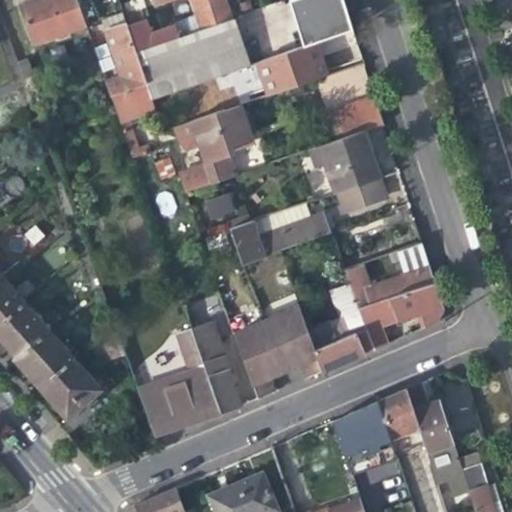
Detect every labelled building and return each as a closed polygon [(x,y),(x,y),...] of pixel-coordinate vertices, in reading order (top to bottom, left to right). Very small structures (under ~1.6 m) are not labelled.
[(85,26),(75,0),(33,0),(18,6),(32,45),(85,26)] [(104,82),(109,95),(145,83),(135,55),(126,26),(116,0),(107,0),(93,5),(99,21),(118,77),(104,82)] [(189,0),(192,9),(195,16),(199,30),(231,18),(232,18),(225,0),(149,0),(152,7),(170,0),(189,0)] [(289,0),(305,45),(354,27),(345,0),(289,0)] [(140,23),(126,26),(135,55),(199,30),(195,16),(171,23),(172,27),(160,31),(161,35),(153,38),(145,41),(140,23)] [(246,65),(231,18),(199,30),(135,55),(145,83),(152,98),(179,89),(187,86),(246,65)] [(305,45),(251,64),(263,97),(263,98),(316,79),(310,60),(305,45)] [(25,59),(15,63),(21,80),(31,76),(25,59)] [(156,111),(152,98),(145,83),(109,95),(111,103),(119,125),(140,117),(156,111)] [(176,129),(192,123),(183,98),(190,96),(187,86),(179,89),(180,90),(164,95),(176,129)] [(217,86),(190,96),(183,98),(192,123),(225,111),(217,86)] [(363,129),(382,122),(374,98),(335,111),(344,136),(363,129)] [(242,105),(225,111),(192,123),(213,182),(248,169),(246,164),(233,169),(227,151),(230,150),(232,143),(242,139),(252,136),(242,105)] [(371,155),(363,129),(344,136),(319,144),(326,162),(336,192),(377,178),(378,177),(371,155)] [(312,167),(326,162),(319,144),(306,149),(312,167)] [(244,161),(246,164),(248,169),(266,163),(263,154),(244,161)] [(384,198),(377,178),(336,192),(343,212),(384,198)] [(204,198),(207,219),(235,214),(231,194),(204,198)] [(248,222),(229,229),(241,263),(315,237),(311,226),(308,218),(254,238),(248,222)] [(328,330),(311,337),(322,372),(346,362),(374,350),(359,307),(345,268),(341,258),(339,252),(332,231),(323,234),(336,270),(339,271),(345,286),(332,290),(348,336),(333,342),(328,330)] [(396,250),(404,273),(429,264),(421,242),(396,250)] [(368,285),(360,262),(345,268),(359,307),(434,282),(429,264),(404,273),(383,280),(368,285)] [(0,322),(21,303),(0,279),(0,322)] [(419,312),(424,328),(435,323),(444,311),(434,282),(359,307),(374,350),(387,344),(380,326),(392,321),(403,318),(419,312)] [(12,360),(15,363),(47,333),(21,303),(0,322),(0,340),(2,343),(14,357),(12,360)] [(181,426),(219,413),(206,377),(190,330),(189,328),(173,334),(187,372),(143,387),(113,306),(108,308),(155,435),(181,426)] [(255,401),(274,392),(269,382),(267,375),(285,367),(296,362),(299,369),(303,380),(322,372),(311,337),(300,306),(232,334),(255,401)] [(405,323),(403,318),(392,321),(394,327),(401,325),(405,323)] [(210,322),(190,330),(206,377),(227,369),(210,322)] [(24,372),(37,388),(70,360),(47,333),(15,363),(24,372)] [(98,391),(70,360),(37,388),(49,401),(65,420),(98,391)] [(269,382),(299,369),(296,362),(285,367),(267,375),(269,382)] [(227,369),(206,377),(219,413),(220,415),(232,410),(240,407),(227,369)] [(413,387),(406,390),(423,444),(427,454),(453,445),(438,400),(429,404),(422,384),(413,387)] [(447,389),(450,431),(475,429),(473,387),(447,389)] [(395,452),(423,444),(406,390),(390,397),(379,402),(389,434),(395,452)] [(369,469),(397,463),(379,402),(350,414),(369,469)] [(356,471),(369,469),(350,414),(345,416),(338,419),(332,422),(347,474),(356,471)] [(474,511),(494,511),(480,464),(461,471),(474,511)] [(215,511),(276,511),(277,511),(261,473),(232,486),(209,496),(215,511)] [(184,511),(175,489),(135,506),(137,511),(184,511)] [(362,511),(359,500),(324,511),(362,511)]
